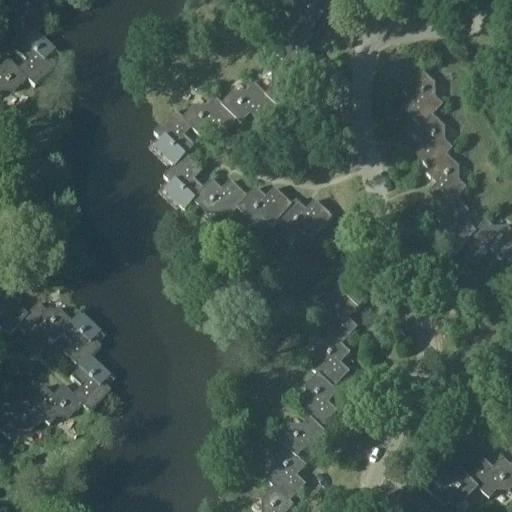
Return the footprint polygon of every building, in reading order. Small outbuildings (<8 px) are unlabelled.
[(7,29),(23,45),(24,46),(35,34),(35,35),(45,24),(38,17),(37,3),(34,0),(14,0),(5,10),(9,14),(13,11),(19,17),(7,29)] [(292,0),(292,6),(285,14),(292,20),(307,34),(308,34),(323,17),(311,5),(315,0),(318,0),(320,2),(322,0),(292,0)] [(280,46),(273,54),(284,64),(295,74),(296,74),(302,67),(311,76),(321,66),(311,57),(299,45),(305,39),(308,42),(312,38),(308,34),(307,34),(292,20),(280,32),(280,46)] [(24,46),(23,45),(15,54),(19,58),(22,54),(29,60),(17,72),(27,82),(26,82),(34,90),(55,68),(47,60),(47,46),(35,35),(35,34),(24,46)] [(14,95),(26,82),(27,82),(17,72),(7,62),(3,66),(7,70),(1,76),(0,75),(0,95),(1,95),(14,95)] [(266,97),(276,108),(287,119),(303,101),(291,89),(297,83),(300,86),(304,82),(296,74),(295,74),(284,64),(272,76),(272,90),(266,97)] [(404,113),(421,129),(432,118),(433,118),(443,107),(435,100),(435,86),(422,74),(403,94),(407,98),(410,94),(416,100),(404,113)] [(222,107),(237,122),(241,127),(245,123),(241,119),(247,113),(260,125),(276,108),(266,97),(255,86),(248,94),(234,94),(222,107)] [(183,121),(182,121),(192,130),(192,131),(202,141),(206,137),(202,133),(208,127),(221,139),(237,122),(222,107),(216,100),(208,108),(195,108),(183,121)] [(154,135),(162,143),(163,157),(174,168),(175,168),(185,157),(186,158),(194,149),(190,145),(187,149),(180,143),(192,131),(192,130),(182,121),(183,121),(175,113),(154,135)] [(446,157),(446,158),(453,151),(445,144),(445,130),(433,118),(432,118),(421,129),(412,138),(416,141),(420,138),(426,144),(414,156),(431,172),(431,173),(446,157)] [(174,168),(164,179),(169,184),(172,187),(172,201),(185,213),(193,204),(193,203),(204,192),(203,192),(200,189),(196,192),(190,186),(202,174),(186,158),(185,157),(175,168),(174,168)] [(428,196),(445,212),(456,201),(456,202),(467,191),(459,183),(459,170),(446,158),(446,157),(431,173),(431,172),(426,177),(430,181),(434,177),(440,183),(428,196)] [(204,192),(193,203),(193,204),(206,215),(220,215),(227,222),(238,212),(237,211),(248,200),(247,200),(230,184),(218,196),(212,190),(216,187),(212,183),(203,192),(204,192)] [(248,200),(237,211),(238,212),(250,223),(264,223),(271,230),(277,224),(277,223),(292,208),(291,207),(275,191),(263,204),(256,198),(260,195),(256,191),(247,200),(248,200)] [(445,212),(436,221),(440,225),(443,221),(450,227),(437,240),(455,257),(466,246),(465,245),(476,234),(475,234),(469,227),(468,213),(456,202),(456,201),(445,212)] [(292,208),(277,223),(277,224),(290,235),(304,235),(311,242),(332,220),(315,203),(303,216),(296,210),(300,207),(296,203),(291,207),(292,208)] [(486,223),(475,234),(476,234),(465,245),(466,246),(472,252),(463,262),(473,271),(482,262),(494,249),(501,255),(497,259),(501,263),(506,258),(505,258),(511,250),(511,234),(507,230),(493,230),(486,223)] [(352,278),(338,293),(358,312),(372,298),(352,278)] [(355,316),(358,312),(338,293),(326,305),(326,319),(319,327),(330,337),(341,347),(342,347),(358,330),(345,318),(351,312),(355,316)] [(0,326),(2,325),(8,331),(4,334),(8,338),(17,329),(27,318),(27,317),(15,305),(1,306),(0,305),(0,326)] [(27,318),(17,329),(34,345),(46,332),(52,338),(49,342),(53,346),(61,337),(61,336),(72,325),(71,325),(59,313),(45,313),(37,306),(27,317),(27,318)] [(72,325),(61,336),(61,337),(64,340),(68,336),(74,342),(62,355),(79,371),(90,361),(101,350),(93,342),(92,328),(80,316),(71,325),(72,325)] [(311,371),(317,377),(318,376),(334,392),(334,391),(350,374),(337,362),(343,356),(347,360),(351,356),(342,347),(341,347),(330,337),(318,349),(318,363),(311,371)] [(79,371),(70,380),(74,384),(78,380),(84,386),(73,398),(72,398),(82,407),(82,408),(89,415),(93,411),(110,393),(102,386),(102,372),(90,361),(79,371)] [(299,411),(310,421),(321,431),(322,431),(337,414),(325,402),(331,396),(334,399),(338,395),(334,391),(334,392),(318,376),(317,377),(306,389),(306,403),(299,411)] [(28,406),(27,407),(43,422),(42,422),(49,428),(56,421),(70,420),(82,408),(82,407),(72,398),(73,398),(62,388),(58,392),(62,396),(56,402),(44,390),(28,406)] [(0,408),(0,433),(9,442),(17,435),(31,434),(42,422),(43,422),(27,407),(28,406),(23,402),(19,406),(23,410),(17,416),(4,404),(0,408)] [(333,441),(322,431),(321,431),(310,421),(303,428),(289,428),(277,441),(286,450),(297,460),(298,460),(301,457),(297,453),(303,447),(316,459),(333,441)] [(267,484),(274,490),(290,505),(290,504),(306,488),(294,476),(299,469),(303,473),(307,469),(298,460),(297,460),(286,450),(274,463),(275,476),(267,484)] [(468,479),(467,479),(478,490),(489,501),(496,493),(510,493),(511,491),(511,470),(511,469),(503,460),(499,464),(502,468),(496,474),(484,462),(468,479)] [(440,472),(423,489),(434,500),(434,499),(445,510),(446,509),(452,503),(466,502),(478,490),(467,479),(468,479),(459,470),(455,474),(458,478),(452,484),(440,472)] [(284,511),(287,509),(290,511),(291,511),(295,508),(290,504),(290,505),(274,490),(262,502),(262,511),(284,511)] [(448,511),(446,509),(445,510),(434,499),(434,500),(422,511),(448,511)]
